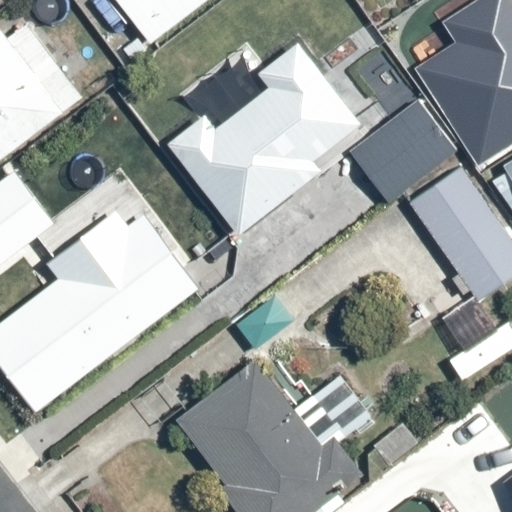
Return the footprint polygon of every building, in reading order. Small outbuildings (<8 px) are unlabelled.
[(114,0),(147,43),(204,0),(114,0)] [(411,71),(477,169),(511,145),(511,0),(480,0),(445,24),(456,41),(411,71)] [(5,39),(0,32),(0,156),(82,94),(27,22),(5,39)] [(293,38),(261,65),(245,45),(183,95),(200,116),(166,144),(238,233),(319,167),(311,158),(359,119),(293,38)] [(457,150),(419,97),(347,148),(384,201),(457,150)] [(511,160),(501,168),(504,172),(490,182),(511,214),(511,160)] [(511,241),(456,165),(406,201),(457,270),(448,277),(463,298),(472,292),(477,298),(511,272),(511,241)] [(0,180),(0,264),(55,224),(15,170),(0,180)] [(0,320),(0,363),(37,412),(200,290),(144,216),(129,227),(117,211),(45,265),(55,278),(0,320)] [(338,444),(374,417),(338,370),(307,393),(270,344),(173,417),(243,511),(308,511),(360,474),(338,444)] [(436,511),(464,491),(430,447),(382,483),(403,511),(436,511)] [(511,511),(511,474),(503,481),(511,492),(511,511)]
